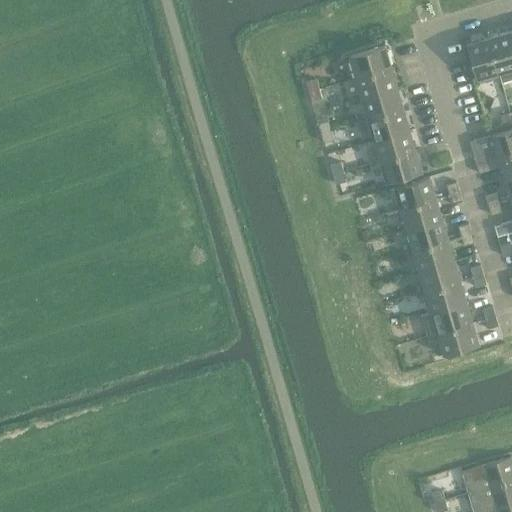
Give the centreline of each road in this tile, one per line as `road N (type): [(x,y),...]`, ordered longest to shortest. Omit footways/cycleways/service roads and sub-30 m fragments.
road 1 (unclassified): [(315,511),(166,0)]
road 2 (residential): [(511,318),(426,33),(511,9)]
